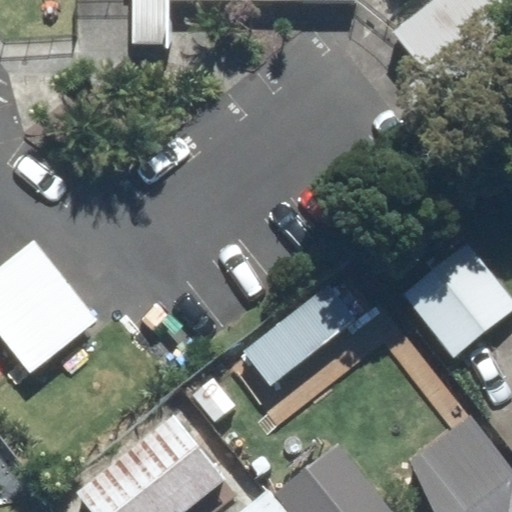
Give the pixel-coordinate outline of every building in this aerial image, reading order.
[(132,0),(132,11),(360,14),(360,0),(132,0)] [(511,54),(511,0),(442,0),(391,41),(445,108),(511,54)] [(36,242),(0,269),(0,344),(27,380),(99,325),(36,242)] [(511,294),(475,245),(411,293),(459,356),(511,316),(511,294)] [(192,511),(234,480),(183,415),(85,492),(100,511),(192,511)] [(511,464),(476,417),(416,463),(453,511),(473,511),(511,482),(511,464)] [(399,511),(344,441),(279,491),(295,511),(399,511)] [(511,511),(511,482),(473,511),(511,511)] [(288,511),(271,489),(241,511),(288,511)]
